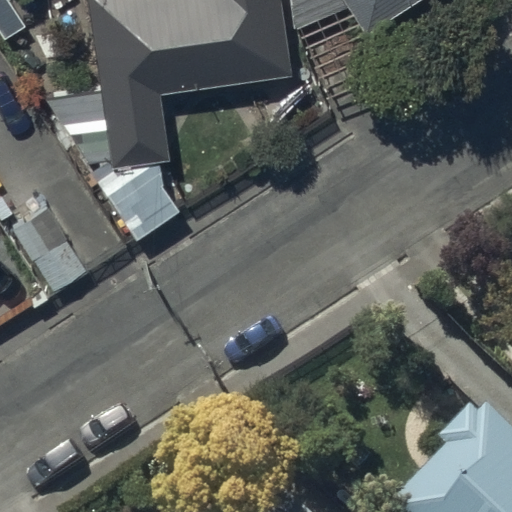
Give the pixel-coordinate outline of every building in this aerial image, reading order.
[(281,63),(272,0),(87,0),(99,79),(24,89),(68,160),(164,147),(155,80),(281,63)] [(339,0),(292,0),(298,19),(339,0)] [(381,0),(354,0),(362,13),(381,0)] [(511,511),(511,442),(493,425),(485,434),(477,427),(453,453),(461,460),(412,511),(511,511)] [(295,511),(284,502),(274,511),(295,511)]
